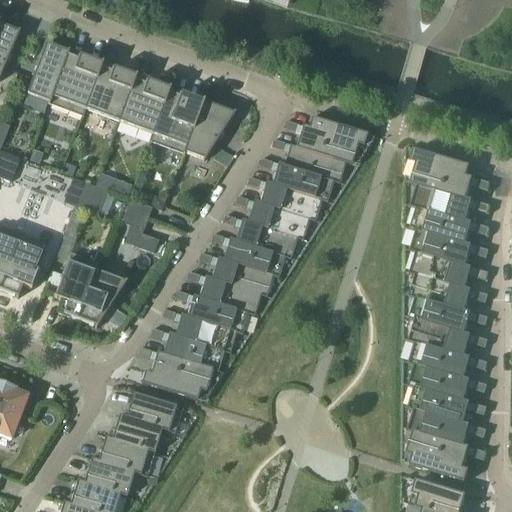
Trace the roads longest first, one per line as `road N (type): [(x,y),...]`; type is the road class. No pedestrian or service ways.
road 1 (residential): [(510,508),(496,473),(508,166)]
road 2 (residential): [(273,89),(270,116),(129,349),(94,376)]
road 3 (residential): [(273,89),(32,0)]
road 4 (residential): [(508,166),(273,89)]
road 5 (residential): [(94,376),(91,409),(26,511)]
